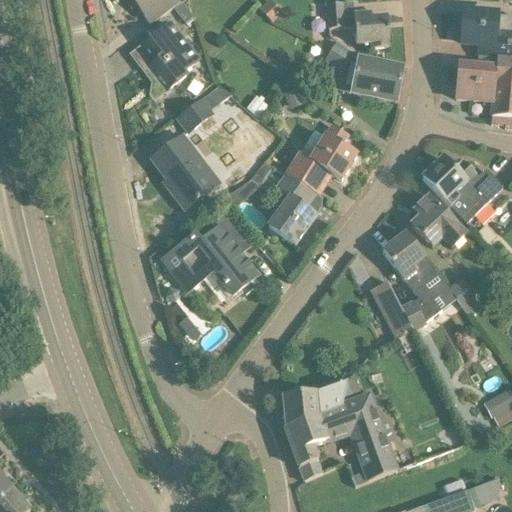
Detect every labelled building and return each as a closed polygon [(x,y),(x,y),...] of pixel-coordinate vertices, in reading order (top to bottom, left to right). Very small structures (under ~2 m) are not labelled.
[(179,7),(173,0),(133,0),(126,5),(132,13),(135,11),(149,29),(179,7)] [(283,16),(269,2),(259,12),(272,26),(283,16)] [(182,7),(174,13),(181,22),(190,16),(182,7)] [(343,7),(325,8),(327,33),(355,30),(356,48),(372,46),(372,52),(389,50),(387,21),(371,22),(370,17),(344,19),(343,7)] [(479,59),(511,61),(511,19),(463,16),(461,45),(480,47),(479,59)] [(141,71),(146,76),(146,77),(147,77),(148,78),(150,78),(151,77),(154,80),(152,92),(158,100),(178,85),(175,81),(197,64),(169,29),(141,51),(148,61),(142,66),(141,67),(141,68),(141,69),(141,71)] [(353,58),(336,47),(324,64),(342,76),(353,58)] [(511,61),(479,59),(478,70),(459,68),(456,102),(493,106),(491,128),(505,129),(505,131),(511,132),(511,61)] [(403,71),(360,61),(356,81),(353,94),(397,104),(403,71)] [(176,122),(188,138),(214,118),(211,114),(231,99),(219,90),(176,122)] [(290,112),(304,107),(298,91),(284,97),(290,112)] [(287,178),(316,197),(316,196),(313,194),(325,175),(342,185),(357,159),(344,151),(345,149),(343,148),(348,140),(332,130),(310,163),(301,157),(287,178)] [(186,216),(221,188),(183,139),(151,164),(175,196),(172,198),(186,216)] [(467,228),(489,205),(503,192),(486,175),(477,184),(474,180),(475,179),(462,165),(453,174),(442,163),(422,182),(467,228)] [(251,183),(222,203),(221,204),(232,216),(260,190),(259,189),(271,171),(264,167),(251,183)] [(290,200),(269,230),(295,249),(316,220),(305,212),(316,197),(287,178),(277,192),(290,200)] [(467,238),(457,227),(429,197),(415,212),(422,218),(414,227),(435,249),(441,243),(451,253),(467,238)] [(162,265),(186,296),(216,273),(225,284),(222,287),(232,300),(256,281),(239,259),(251,250),(242,238),(224,216),(211,226),(218,233),(198,249),(192,242),(162,265)] [(438,280),(425,261),(406,237),(383,255),(416,298),(438,280)] [(468,317),(470,316),(481,308),(461,282),(451,290),(448,292),(468,317)] [(370,294),(396,343),(412,335),(412,336),(415,334),(401,309),(399,310),(386,286),(370,294)] [(426,328),(425,326),(441,315),(427,295),(414,304),(413,303),(401,309),(415,334),(426,328)] [(286,432),(300,471),(318,465),(312,450),(328,444),(329,448),(350,441),(362,475),(352,479),(356,490),(399,473),(386,439),(387,439),(391,436),(393,430),(391,426),(387,423),(382,423),(380,423),(378,417),(375,418),(369,401),(363,404),(354,377),(349,383),(343,411),(286,432)] [(317,397),(283,401),(286,432),(343,411),(349,383),(346,386),(317,397)] [(492,422),(511,410),(511,402),(507,394),(484,407),(492,422)] [(0,503),(13,494),(2,482),(2,481),(0,481),(0,503)] [(22,511),(19,508),(23,505),(22,504),(21,505),(13,494),(0,503),(0,511),(22,511)] [(472,511),(466,495),(455,499),(419,511),(472,511)]
